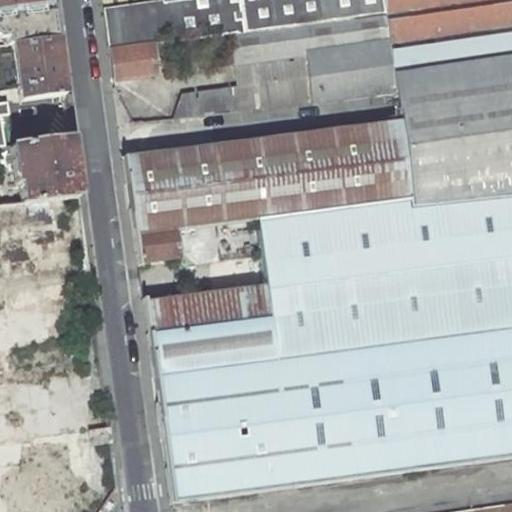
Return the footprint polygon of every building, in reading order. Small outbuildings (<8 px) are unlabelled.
[(161,0),(100,0),(102,12),(162,4),(161,0)] [(381,0),(187,0),(162,4),(102,12),(112,82),(155,76),(150,46),(166,44),(167,53),(208,47),(210,68),(234,66),(237,87),(246,87),(247,97),(244,101),(237,102),(237,108),(309,99),(310,105),(395,94),(381,0)] [(511,0),(381,0),(395,94),(396,97),(399,122),(412,207),(511,197),(511,0)] [(20,102),(63,96),(56,39),(12,45),(15,68),(20,102)] [(180,96),(172,120),(238,113),(237,108),(237,102),(244,101),(247,97),(246,87),(237,87),(238,88),(180,96)] [(399,122),(122,158),(136,264),(177,259),(173,232),(254,222),(263,287),(142,303),(169,505),(511,459),(511,197),(412,207),(399,122)] [(77,199),(69,138),(10,146),(16,186),(19,185),(22,205),(77,199)] [(65,404),(0,413),(0,511),(94,511),(116,481),(83,230),(0,240),(0,372),(60,364),(65,404)]
